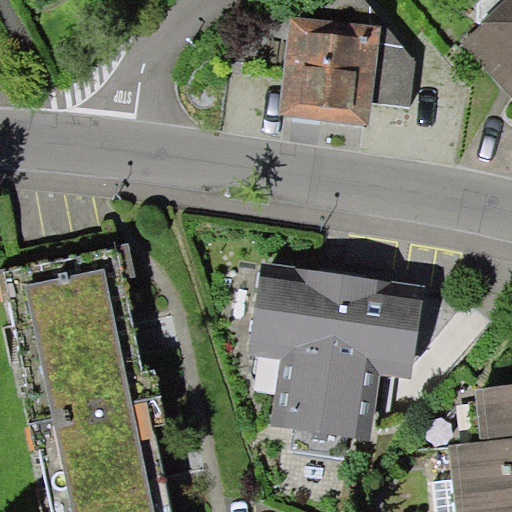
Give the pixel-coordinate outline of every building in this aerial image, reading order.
[(351,115),(400,120),(405,75),(342,0),(340,0),(287,42),(278,122),(349,130),(351,115)] [(511,3),(509,0),(486,0),(458,26),(475,45),(462,57),(511,110),(511,3)] [(53,511),(167,511),(112,251),(3,275),(53,511)] [(358,275),(275,352),(331,412),(414,336),(358,275)] [(511,511),(511,395),(472,400),(478,456),(419,462),(424,511),(511,511)]
